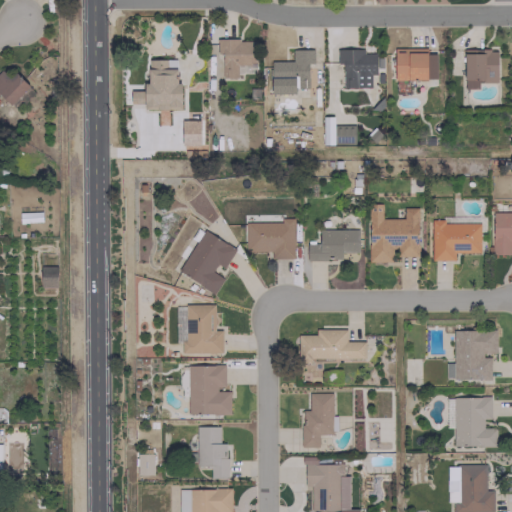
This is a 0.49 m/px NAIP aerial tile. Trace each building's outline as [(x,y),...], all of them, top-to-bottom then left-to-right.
[(255,39),(216,39),(216,53),(221,53),(221,77),(237,78),(237,73),(254,73),(255,39)] [(270,61),(270,93),(295,93),(295,89),(303,89),(303,78),(307,78),(307,63),(312,63),(312,48),(291,49),(291,61),(270,61)] [(336,49),(336,63),(341,63),(342,88),(375,87),(374,53),(363,53),(362,48),(336,49)] [(435,79),(435,53),(426,53),(425,48),(393,48),(394,80),(435,79)] [(496,82),(495,49),(463,50),(464,88),(477,88),(477,82),(496,82)] [(180,109),(180,82),(175,82),(175,59),(146,59),(146,91),(129,91),(129,101),(142,101),(142,109),(180,109)] [(0,95),(10,105),(28,85),(14,71),(9,76),(1,68),(0,69),(0,95)] [(353,125),(332,125),(332,116),(322,116),(323,144),(354,143),(353,125)] [(367,261),(391,261),(391,248),(398,248),(398,256),(417,256),(417,207),(402,207),(402,218),(380,218),(380,204),(367,204),(367,261)] [(511,211),(491,211),(491,254),(509,254),(510,241),(511,241),(511,211)] [(245,251),(271,251),(271,258),(293,258),(292,218),(280,218),(280,221),(244,222),(245,251)] [(479,252),(478,223),(442,223),(442,219),(430,219),(430,259),(453,259),(453,252),(479,252)] [(177,272),(213,293),(222,277),(211,271),(216,263),(223,268),(234,248),(202,229),(177,272)] [(357,229),(318,229),(318,243),(305,243),(306,259),(340,259),(340,252),(357,252),(357,229)] [(56,265),(39,266),(40,287),(56,287),(56,265)] [(213,304),(183,304),(182,353),(221,353),(221,330),(213,330),(213,304)] [(363,359),(363,340),(345,340),(345,329),(314,329),(314,334),(297,334),(297,359),(363,359)] [(494,354),(494,329),(452,329),(452,362),(444,362),(444,378),(489,379),(489,354),(494,354)] [(186,364),(186,414),(229,414),(229,389),(224,389),(224,365),(186,364)] [(301,447),(317,446),(317,434),(331,434),(330,392),(307,392),(307,409),(300,409),(301,447)] [(452,446),(495,446),(495,427),(482,427),(482,418),(489,418),(489,397),(452,397),(452,446)] [(195,465),(210,465),(210,478),(226,478),(226,442),(218,442),(218,426),(195,425),(195,465)] [(152,475),(152,453),(136,453),(136,474),(152,475)] [(357,511),(357,509),(340,509),(340,463),(315,463),(315,456),(303,457),(303,486),(311,486),(310,511),(357,511)] [(457,464),(458,502),(452,502),(452,511),(492,511),(492,489),(485,489),(484,463),(457,464)] [(456,484),(456,466),(447,466),(447,481),(455,481),(455,484),(456,484)]
